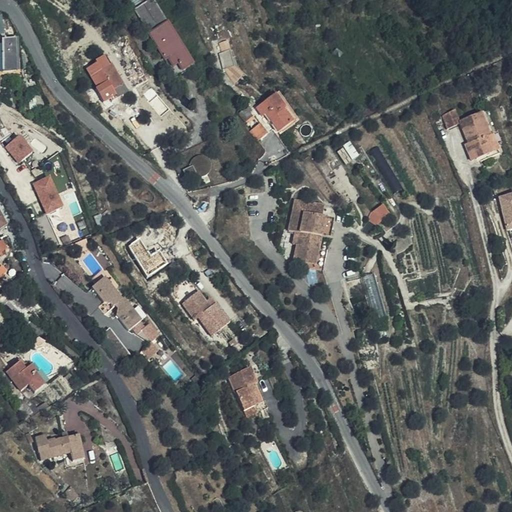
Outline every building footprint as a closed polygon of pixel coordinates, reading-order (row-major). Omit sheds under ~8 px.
[(193,66),(152,0),(151,0),(149,2),(147,0),(127,0),(174,77),(193,66)] [(61,14),(65,9),(58,4),(54,10),(61,14)] [(0,71),(15,71),(15,39),(3,39),(3,45),(0,45),(0,71)] [(235,67),(231,49),(220,53),(225,71),(235,67)] [(127,92),(111,64),(108,65),(103,56),(95,62),(96,63),(87,68),(98,88),(95,88),(103,102),(109,99),(110,102),(127,92)] [(243,78),(235,67),(225,71),(233,83),(243,78)] [(291,122),(283,111),(284,109),(274,95),(257,108),(262,116),(265,114),(278,132),(291,122)] [(246,107),(238,113),(245,123),(253,116),(246,107)] [(465,144),(469,153),(474,151),(477,159),(498,150),(492,135),(489,136),(480,113),(460,121),(455,110),(443,115),(448,128),(461,123),(468,143),(465,144)] [(252,133),(258,141),(267,134),(260,126),(252,133)] [(33,151),(21,135),(7,147),(20,162),(33,151)] [(211,168),(211,166),(211,165),(209,161),(207,159),(206,158),(204,157),(200,157),(198,157),(195,158),(193,159),(191,160),(190,163),(190,164),(190,167),(182,171),(187,179),(193,175),(194,175),(195,176),(198,177),(199,177),(201,178),(203,177),(205,177),(206,175),(209,172),(211,168)] [(64,207),(50,176),(35,183),(48,213),(64,207)] [(511,228),(511,192),(500,195),(508,229),(511,228)] [(323,206),(295,201),(289,230),(295,231),(300,232),(297,245),(294,261),(311,265),(316,236),(322,237),(330,239),(334,220),(321,217),(323,206)] [(376,224),(389,214),(383,205),(377,209),(371,213),(367,221),(376,224)] [(316,266),(322,237),(316,236),(311,265),(316,266)] [(6,251),(10,248),(4,239),(0,242),(0,243),(3,249),(0,253),(6,261),(10,259),(6,251)] [(104,270),(95,277),(100,284),(107,279),(122,298),(113,305),(115,308),(117,305),(126,298),(104,270)] [(373,318),(386,315),(377,272),(365,275),(373,318)] [(122,298),(107,279),(100,284),(95,288),(106,303),(113,305),(122,298)] [(211,337),(232,321),(215,297),(208,302),(200,290),(185,300),(211,337)] [(143,322),(137,327),(142,332),(150,326),(128,297),(126,298),(117,305),(120,309),(128,303),(143,322)] [(143,322),(128,303),(120,309),(119,316),(131,332),(137,327),(143,322)] [(14,327),(0,309),(0,328),(5,334),(14,327)] [(134,355),(112,328),(102,336),(123,363),(134,355)] [(45,385),(36,373),(38,372),(32,365),(26,369),(21,361),(8,371),(23,390),(31,384),(37,392),(45,385)] [(254,385),(258,383),(251,367),(230,377),(244,411),(254,407),(257,414),(265,410),(254,385)] [(269,409),(258,383),(254,385),(265,410),(269,409)] [(40,412),(50,406),(47,403),(38,408),(40,412)] [(25,420),(31,416),(27,410),(22,414),(25,420)] [(34,441),(30,432),(26,434),(30,443),(34,441)] [(79,435),(69,437),(63,439),(56,441),(55,439),(48,440),(47,436),(35,438),(37,448),(39,448),(42,459),(70,453),(73,462),(84,458),(79,435)]
